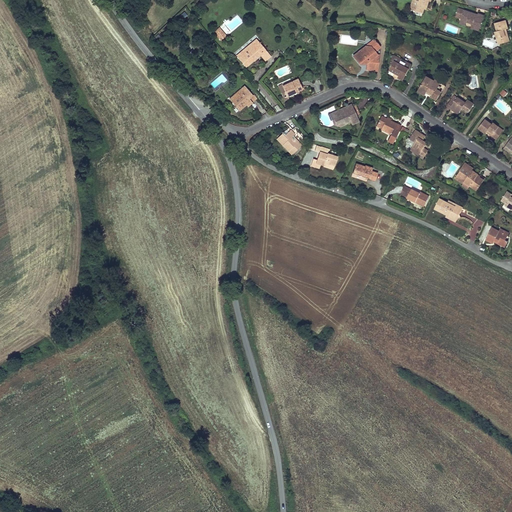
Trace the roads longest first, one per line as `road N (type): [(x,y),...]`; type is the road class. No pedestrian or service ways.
road 1 (tertiary): [(224,148),(237,198),(235,305),(271,431),(282,511)]
road 2 (track): [(73,300),(82,224),(62,115),(3,0)]
road 3 (residential): [(241,134),(262,163),(381,206),(511,268)]
road 4 (residential): [(241,134),(369,85),(511,173)]
road 5 (tertiary): [(196,110),(109,0)]
